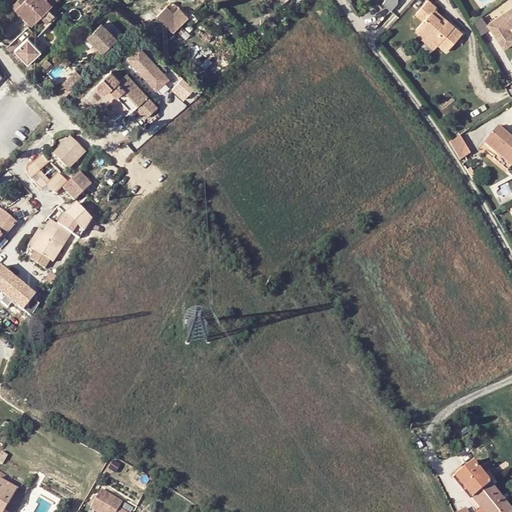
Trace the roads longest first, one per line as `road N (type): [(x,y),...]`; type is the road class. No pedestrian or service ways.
road 1 (track): [(511,259),(446,146),(367,39)]
road 2 (track): [(472,511),(433,458),(431,432),(450,409),(511,377)]
